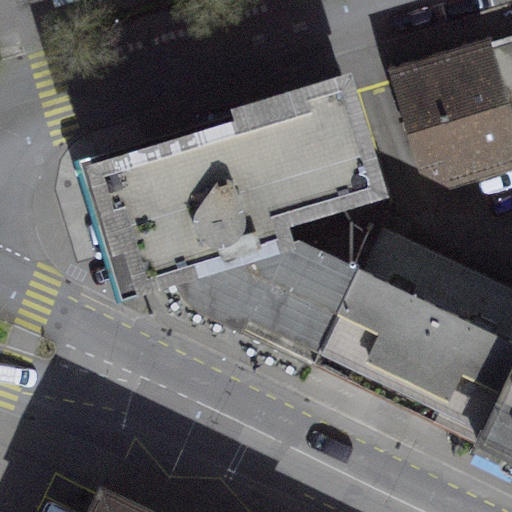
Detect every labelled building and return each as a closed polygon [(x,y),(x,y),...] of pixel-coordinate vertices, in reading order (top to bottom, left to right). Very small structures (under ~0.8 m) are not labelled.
[(511,42),(490,49),(511,120),(511,42)] [(511,158),(511,120),(490,49),(394,77),(420,163),(446,179),(511,158)] [(380,223),(383,216),(345,92),(110,163),(144,276),(176,266),(180,276),(185,288),(199,304),(314,359),(359,266),(380,223)] [(359,266),(314,359),(396,398),(478,438),(511,367),(511,286),(380,223),(359,266)] [(511,367),(478,438),(511,454),(511,367)] [(154,511),(125,498),(103,488),(91,511),(154,511)]
